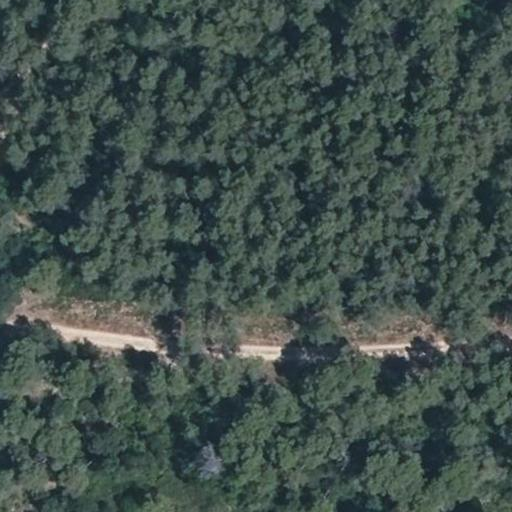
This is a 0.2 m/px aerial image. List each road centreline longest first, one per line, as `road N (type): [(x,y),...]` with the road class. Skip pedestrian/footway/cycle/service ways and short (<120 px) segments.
road 1 (track): [(0,326),(216,352),(511,346)]
road 2 (track): [(0,130),(67,0)]
